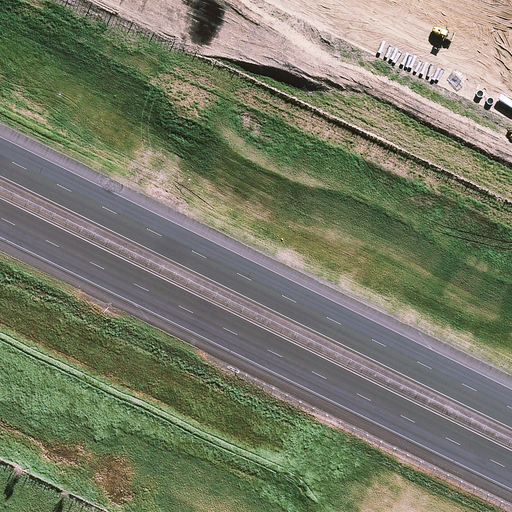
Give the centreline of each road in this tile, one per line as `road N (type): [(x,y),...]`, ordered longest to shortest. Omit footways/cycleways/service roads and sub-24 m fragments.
road 1 (motorway): [(0,159),(511,412)]
road 2 (motorway): [(511,463),(0,211)]
road 3 (residential): [(511,56),(395,0)]
